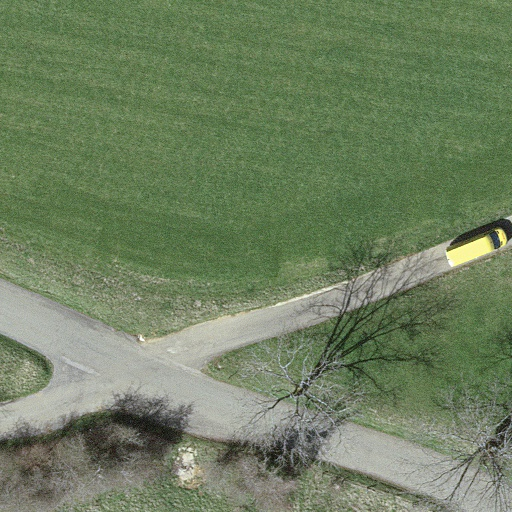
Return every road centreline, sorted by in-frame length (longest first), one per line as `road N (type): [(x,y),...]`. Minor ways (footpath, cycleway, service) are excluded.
road 1 (unclassified): [(124,364),(358,445),(507,511)]
road 2 (unclassified): [(511,231),(124,364)]
road 3 (unclassified): [(124,364),(78,396),(0,419)]
road 4 (unclassified): [(0,306),(124,364)]
